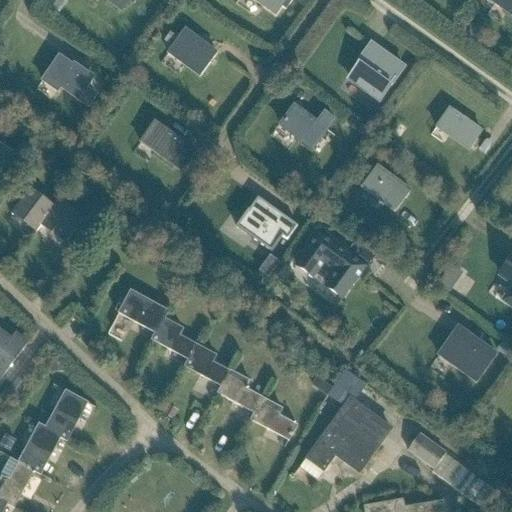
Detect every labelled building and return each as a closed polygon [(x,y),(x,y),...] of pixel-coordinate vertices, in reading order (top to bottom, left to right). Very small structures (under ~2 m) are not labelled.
[(63,0),(53,0),(48,7),(58,15),(67,3),(63,0)] [(101,0),(120,14),(130,0),(101,0)] [(250,0),(275,17),(281,9),(285,12),(293,0),(250,0)] [(511,0),(486,0),(511,18),(511,0)] [(470,26),(471,39),(479,38),(477,25),(470,26)] [(185,32),(168,54),(200,78),(217,55),(185,32)] [(368,56),(351,80),(370,93),(368,95),(381,104),(389,92),(406,69),(373,46),(366,54),(368,56)] [(59,58),(42,82),(58,93),(60,89),(88,109),(96,97),(86,90),(93,80),(74,66),(73,68),(59,58)] [(110,75),(105,82),(112,87),(117,80),(110,75)] [(294,108),(278,129),(313,155),(336,123),(324,113),(316,124),(294,108)] [(450,108),(434,130),(468,153),(482,132),(450,108)] [(352,117),(346,124),(356,132),(361,125),(362,124),(352,117)] [(361,125),(356,132),(364,138),(369,131),(361,125)] [(156,126),(142,146),(172,168),(184,151),(168,140),(170,136),(156,126)] [(28,144),(24,150),(32,156),(37,150),(39,147),(30,141),(28,144)] [(0,173),(6,166),(7,165),(10,167),(9,168),(10,169),(16,160),(13,157),(14,155),(0,144),(0,173)] [(38,152),(34,158),(46,167),(50,160),(53,156),(42,147),(38,152)] [(378,167),(360,191),(394,216),(412,193),(378,167)] [(458,175),(452,182),(463,190),(469,183),(458,175)] [(41,226),(54,209),(30,192),(12,217),(35,234),(41,226)] [(272,254),(277,248),(286,235),(289,237),(296,227),(293,225),(259,200),(250,212),(249,212),(237,229),(272,254)] [(59,202),(54,209),(41,226),(65,243),(82,219),(59,202)] [(159,203),(154,210),(164,217),(169,210),(159,203)] [(184,229),(192,221),(185,214),(177,222),(184,229)] [(314,248),(300,268),(315,279),(324,266),(335,274),(326,287),(341,298),(355,278),(359,280),(367,269),(319,234),(311,245),(314,248)] [(151,249),(142,244),(136,253),(146,259),(151,249)] [(363,251),(358,259),(369,267),(374,259),(363,251)] [(270,257),(259,272),(268,279),(279,264),(270,257)] [(511,307),(511,258),(500,276),(511,284),(511,291),(510,295),(505,302),(511,307)] [(444,278),(438,286),(449,294),(455,286),(444,278)] [(120,315),(119,316),(156,337),(165,321),(168,314),(131,294),(129,298),(126,304),(120,315)] [(121,301),(115,312),(120,315),(126,304),(121,301)] [(0,379),(27,344),(16,336),(20,332),(0,317),(0,356),(1,357),(0,357),(0,379)] [(156,337),(153,343),(189,363),(197,348),(180,339),(184,331),(165,321),(156,337)] [(458,331),(437,359),(475,386),(496,358),(481,347),(479,350),(471,344),(473,342),(458,331)] [(501,344),(496,351),(506,359),(511,352),(501,344)] [(189,363),(186,369),(222,389),(230,375),(212,365),(216,357),(198,347),(197,348),(189,363)] [(63,374),(62,359),(52,361),(53,375),(63,374)] [(222,389),(219,396),(254,416),(261,404),(263,401),(245,391),(250,382),(232,373),(230,375),(222,389)] [(305,463),(300,470),(317,482),(323,475),(324,476),(338,457),(346,463),(344,466),(360,478),(393,431),(355,403),(366,388),(345,373),(327,397),(343,409),(304,462),(305,463)] [(300,375),(295,382),(308,390),(312,382),(300,375)] [(19,378),(11,389),(20,395),(28,384),(19,378)] [(317,380),(312,387),(326,397),(331,389),(317,380)] [(66,394),(46,432),(61,439),(68,443),(88,405),(66,394)] [(254,416),(251,422),(288,443),(296,428),(277,418),(281,411),(263,401),(261,404),(254,416)] [(168,408),(164,416),(173,421),(178,413),(168,408)] [(41,476),(61,439),(46,432),(39,428),(20,465),(34,472),(41,476)] [(5,437),(0,446),(0,447),(11,452),(16,442),(5,437)] [(407,454),(433,473),(445,456),(446,456),(420,437),(407,454)] [(433,473),(432,474),(482,511),(495,493),(445,456),(433,473)] [(2,478),(0,480),(0,501),(7,505),(15,509),(34,472),(20,465),(18,464),(9,482),(2,478)] [(404,511),(403,503),(367,509),(367,511),(404,511)]
